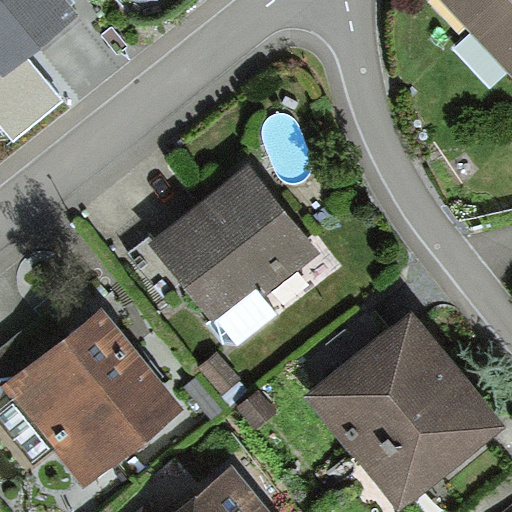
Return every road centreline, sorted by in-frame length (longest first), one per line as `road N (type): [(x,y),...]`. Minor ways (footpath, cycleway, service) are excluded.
road 1 (residential): [(511,328),(403,181),(345,0)]
road 2 (residential): [(0,220),(278,0)]
